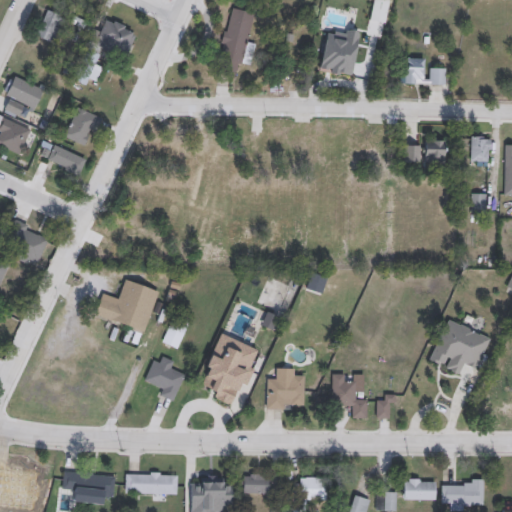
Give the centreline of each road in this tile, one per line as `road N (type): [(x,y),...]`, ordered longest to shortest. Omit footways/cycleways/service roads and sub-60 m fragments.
road 1 (tertiary): [(511,449),(243,449),(67,442),(0,430)]
road 2 (residential): [(188,0),(0,402)]
road 3 (residential): [(139,106),(511,112)]
